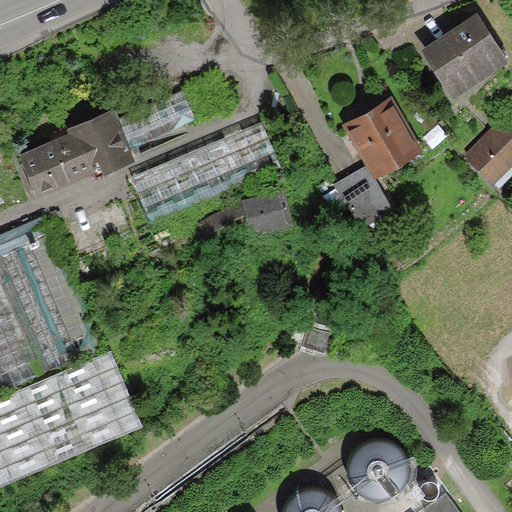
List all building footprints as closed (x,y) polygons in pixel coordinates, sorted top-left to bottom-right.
[(474,7),(425,40),(454,84),(504,51),(474,7)] [(391,88),(345,114),(375,165),(421,139),(391,88)] [(69,124),(19,145),(35,185),(90,162),(93,167),(133,150),(112,100),(67,118),(69,124)] [(511,150),(511,127),(497,114),(467,145),(493,170),(511,150)] [(277,157),(260,116),(129,171),(146,212),(277,157)] [(362,156),(332,173),(356,217),(387,199),(362,156)] [(284,216),(276,183),(245,191),(253,224),(284,216)] [(234,192),(195,211),(204,230),(244,211),(234,192)] [(0,385),(100,345),(44,208),(0,226),(0,385)] [(0,476),(141,419),(110,343),(0,388),(0,476)] [(371,442),(361,449),(354,459),(351,471),(353,483),(360,493),(370,501),(382,503),(394,501),(405,495),(412,485),(415,473),(413,460),(406,450),(396,443),(384,440),(371,442)] [(306,484),(292,491),(283,503),(282,511),(344,511),(344,504),(335,491),(322,484),(306,484)] [(458,511),(447,496),(426,510),(427,511),(458,511)]
